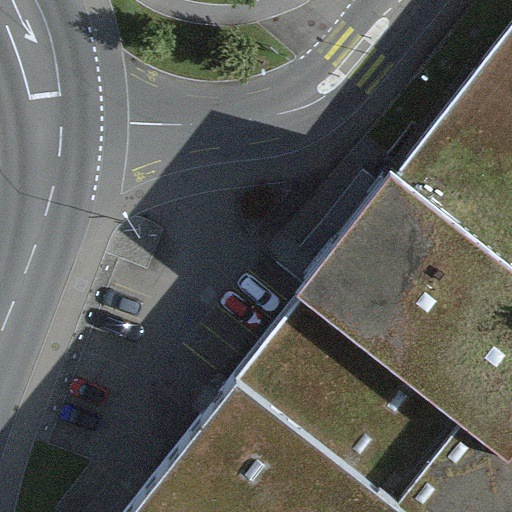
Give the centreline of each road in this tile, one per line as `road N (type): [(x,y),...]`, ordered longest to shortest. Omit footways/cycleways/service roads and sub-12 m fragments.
road 1 (residential): [(56,135),(211,133),(281,120),(370,60),(427,0)]
road 2 (tertiary): [(0,343),(54,187),(56,135)]
road 3 (tertiary): [(56,135),(53,83),(19,0)]
